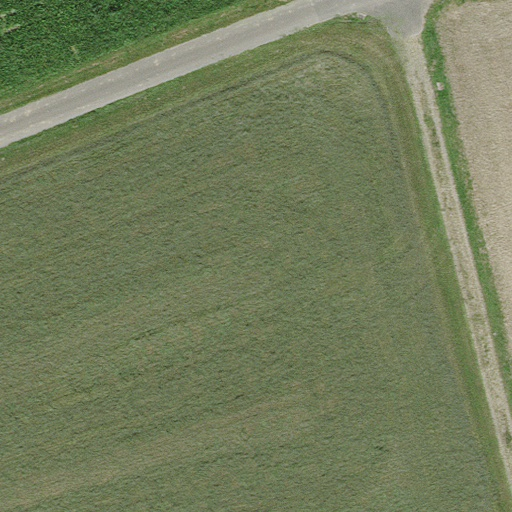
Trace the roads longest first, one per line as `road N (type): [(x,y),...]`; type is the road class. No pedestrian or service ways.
road 1 (track): [(393,0),(426,76),(511,419)]
road 2 (track): [(350,0),(0,136)]
